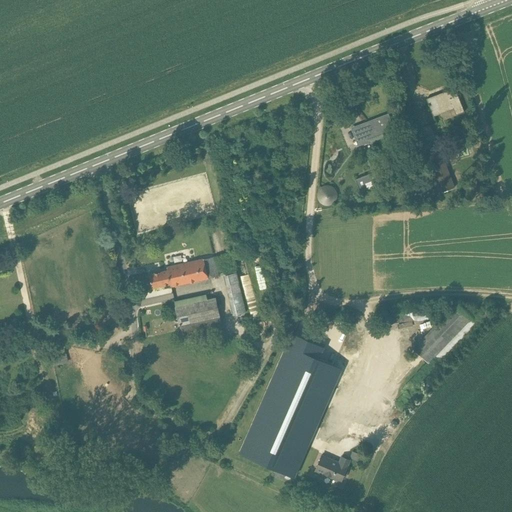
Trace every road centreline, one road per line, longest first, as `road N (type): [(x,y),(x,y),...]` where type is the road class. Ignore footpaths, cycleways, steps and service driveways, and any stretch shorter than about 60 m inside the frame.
road 1 (primary): [(0,204),(486,8)]
road 2 (unknown): [(96,165),(137,355),(53,346),(33,333),(4,202)]
road 3 (track): [(288,334),(310,313),(319,112),(305,81)]
road 4 (track): [(511,297),(448,295),(310,313)]
